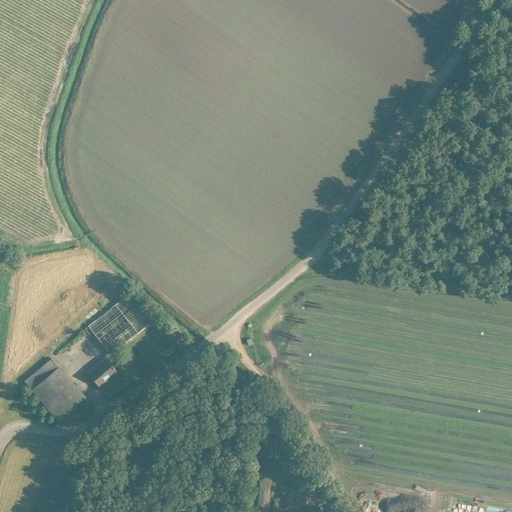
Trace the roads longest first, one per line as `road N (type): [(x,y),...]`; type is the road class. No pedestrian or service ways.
road 1 (unclassified): [(0,432),(82,424),(213,337),(293,270),(492,0)]
road 2 (track): [(293,270),(511,293)]
